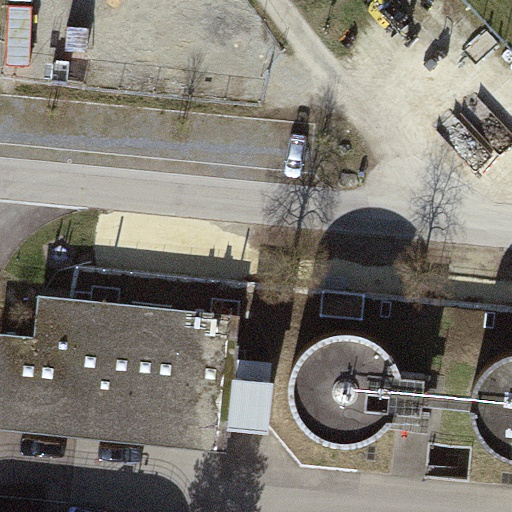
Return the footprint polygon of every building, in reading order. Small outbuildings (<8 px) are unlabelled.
[(57,299),(53,348),(0,343),(0,429),(234,451),(246,316),(57,299)] [(477,305),(453,303),(445,430),(470,431),(477,305)] [(296,399),(303,418),(315,433),(332,443),(351,446),(371,444),(388,435),(395,428),(435,431),(439,377),(410,375),(408,366),(398,349),(384,337),(366,330),(346,329),(328,334),(312,346),(301,361),(295,380),(296,399)] [(424,365),(429,366),(434,365),(439,362),(442,358),(444,353),(444,348),(443,343),(440,339),(436,336),(432,334),(427,334),(422,335),(418,338),(414,342),(413,348),(413,353),(415,358),(419,362),(424,365)] [(477,419),(484,437),(497,452),(511,461),(511,353),(509,354),(493,365),(482,381),(476,399),(477,419)]
